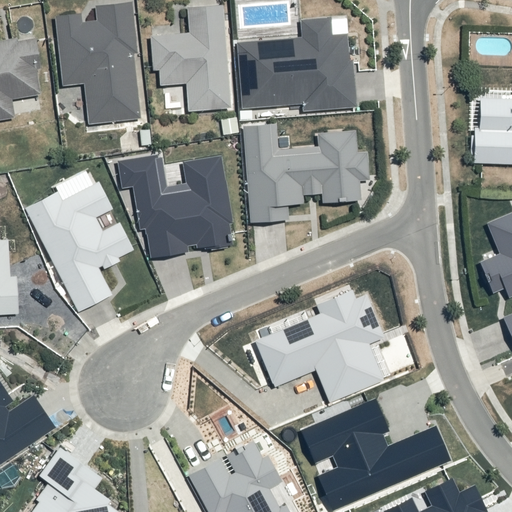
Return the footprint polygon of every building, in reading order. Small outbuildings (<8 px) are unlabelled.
[(89,83),(91,122),(143,118),(139,52),(136,1),(100,2),(101,17),(87,17),(87,11),(61,12),(65,84),(89,83)] [(162,69),(162,84),(190,83),(191,108),(235,106),(228,5),(194,5),(193,33),(157,32),(156,69),(162,69)] [(0,118),(18,117),(16,95),(47,92),(41,34),(3,38),(1,14),(0,14),(0,118)] [(301,39),(236,44),(240,110),(300,106),(300,112),(357,108),(354,61),(348,62),(346,36),(332,37),(330,19),(300,21),(301,39)] [(477,133),(477,162),(511,162),(511,87),(472,87),(471,133),(477,133)] [(238,114),(220,116),(222,134),(239,132),(238,114)] [(275,125),(241,128),(250,223),(286,219),(285,205),(303,203),(303,197),(319,196),(320,205),(361,201),(359,183),(370,182),(367,153),(356,154),(354,132),(317,135),(318,147),(277,150),(275,125)] [(161,155),(117,162),(121,189),(132,187),(139,230),(145,230),(150,259),(189,253),(188,247),(195,246),(195,249),(231,244),(228,223),(231,222),(221,158),(182,164),(185,184),(166,187),(161,155)] [(56,193),(24,209),(77,314),(112,296),(98,269),(133,251),(119,223),(101,232),(94,218),(111,210),(97,183),(61,201),(56,193)] [(511,214),(486,225),(498,254),(477,263),(490,295),(503,290),(507,301),(511,298),(511,312),(501,317),(511,343),(511,214)] [(0,316),(18,316),(16,277),(9,277),(7,240),(0,240),(0,316)] [(318,315),(253,341),(272,388),(314,371),(327,403),(382,381),(367,345),(384,338),(366,296),(354,300),(351,291),(314,306),(318,315)] [(0,463),(53,429),(32,398),(8,414),(4,409),(13,403),(0,383),(0,463)] [(374,400),(300,431),(314,464),(332,456),(338,470),(318,478),(331,511),(450,462),(435,427),(386,447),(382,437),(388,434),(374,400)] [(252,442),(187,477),(206,511),(288,511),(285,506),(279,510),(269,490),(282,483),(267,456),(262,459),(252,442)] [(102,479),(58,448),(37,478),(46,485),(34,501),(38,503),(31,511),(115,511),(107,506),(109,502),(94,491),(102,479)] [(483,511),(472,488),(457,495),(450,480),(424,493),(431,507),(420,511),(417,511),(411,498),(382,511),(483,511)]
